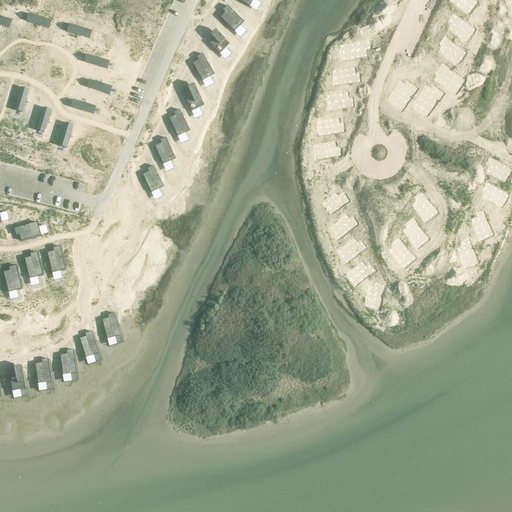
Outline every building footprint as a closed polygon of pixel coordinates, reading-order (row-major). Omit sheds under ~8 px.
[(511,0),(502,0),(511,15),(511,0)] [(462,4),(453,15),(473,30),(481,19),(462,4)] [(224,14),(220,19),(234,32),(235,32),(233,31),(237,27),(238,28),(240,26),(243,22),(232,12),(231,13),(229,11),(230,10),(227,7),(222,12),(224,14)] [(26,21),(26,22),(49,29),(51,21),(28,14),(28,15),(30,15),(28,22),(26,21)] [(0,25),(9,28),(11,21),(0,17),(0,25)] [(66,32),(89,39),(91,31),(69,24),(68,25),(71,25),(69,32),(66,32)] [(452,33),(447,39),(451,44),(469,57),(477,45),(455,29),(452,33)] [(214,40),(209,44),(219,55),(220,54),(219,53),(222,49),(223,51),(225,49),(229,45),(218,34),(216,36),(215,34),(216,32),(215,31),(210,36),(214,40)] [(371,42),(341,46),(342,60),(367,57),(367,49),(371,48),(371,42)] [(86,55),(84,63),(107,70),(107,69),(105,69),(107,62),(109,63),(109,62),(86,55)] [(198,61),(192,64),(202,81),(202,80),(206,77),(207,78),(209,77),(214,75),(206,61),(204,62),(203,60),(204,59),(202,55),(196,58),(198,61)] [(450,55),(440,67),(462,86),(472,74),(450,55)] [(354,67),(333,68),(334,86),(360,83),(360,74),(354,75),(354,67)] [(406,79),(390,99),(401,110),(419,89),(406,79)] [(89,81),(87,88),(110,95),(107,94),(109,87),(112,88),(89,81)] [(433,83),(415,107),(426,117),(445,92),(433,83)] [(194,85),(181,91),(191,112),(192,112),(191,110),(196,108),(197,110),(198,109),(203,106),(197,92),(195,93),(194,91),(196,90),(194,85)] [(21,88),(14,111),(15,109),(22,111),(21,114),(28,91),(21,88)] [(348,92),(326,95),(328,111),(355,107),(353,99),(350,99),(348,92)] [(73,100),(70,108),(93,115),(93,114),(91,114),(93,107),(95,108),(96,107),(73,100)] [(43,108),(36,131),(37,129),(44,131),(43,134),(50,111),(43,108)] [(174,117),(168,119),(177,137),(178,137),(177,136),(182,133),(182,135),(184,134),(189,131),(182,117),(180,118),(179,116),(181,115),(179,111),(173,114),(174,117)] [(338,117),(317,120),(319,135),(344,132),(343,124),(338,124),(338,117)] [(65,123),(58,146),(59,144),(65,146),(65,149),(72,126),(65,123)] [(160,144),(154,147),(162,165),(163,165),(162,163),(167,161),(168,163),(170,162),(175,159),(168,145),(166,146),(165,144),(167,143),(165,138),(159,141),(160,144)] [(336,142),(313,145),(316,160),(343,156),(341,147),(337,148),(336,142)] [(511,169),(489,158),(486,165),(489,167),(486,173),(506,182),(511,171),(511,169)] [(148,173),(142,176),(151,193),(151,192),(155,189),(156,191),(158,190),(163,187),(156,173),(154,174),(153,172),(155,171),(153,167),(146,170),(148,173)] [(487,183),(482,192),(485,194),(483,197),(501,208),(509,195),(487,183)] [(339,192),(323,204),(332,215),(350,201),(344,192),(340,195),(339,193),(339,192)] [(417,201),(413,205),(426,222),(437,213),(422,194),(415,198),(417,201)] [(477,218),(471,221),(480,241),(494,236),(484,211),(476,215),(477,218)] [(347,216),(328,228),(336,240),(359,224),(353,216),(349,220),(347,216)] [(409,227),(404,232),(418,249),(429,239),(414,219),(406,225),(409,227)] [(18,227),(14,229),(16,235),(19,234),(21,241),(40,235),(40,234),(38,235),(37,230),(39,229),(38,227),(36,222),(21,226),(21,229),(19,229),(18,227)] [(395,248),(392,252),(403,268),(416,259),(399,238),(392,244),(395,248)] [(355,239),(336,252),(344,265),(366,248),(361,241),(358,243),(355,239)] [(462,247),(458,249),(465,270),(478,264),(469,241),(461,243),(462,247)] [(53,251),(47,253),(52,273),(53,273),(52,271),(57,270),(58,271),(60,271),(65,270),(61,254),(59,254),(59,252),(61,251),(60,247),(53,248),(53,251)] [(31,258),(24,259),(29,279),(30,279),(29,277),(35,276),(35,277),(37,277),(42,276),(38,260),(36,260),(36,258),(38,257),(37,253),(30,254),(31,258)] [(363,263),(345,275),(354,287),(376,271),(370,263),(366,266),(363,263)] [(10,271),(3,273),(8,293),(9,292),(9,291),(14,290),(14,291),(16,291),(21,289),(18,273),(15,274),(15,271),(17,271),(16,266),(9,268),(10,271)] [(370,285),(366,307),(380,310),(385,284),(377,282),(375,287),(370,285)] [(108,319),(101,321),(106,340),(107,340),(107,338),(112,337),(112,339),(114,338),(120,337),(115,321),(113,322),(113,319),(115,319),(113,314),(107,316),(108,319)] [(85,338),(79,340),(85,359),(86,358),(85,357),(90,355),(91,357),(93,356),(98,354),(93,340),(91,340),(90,338),(92,337),(91,333),(84,335),(85,338)] [(66,356),(60,356),(62,376),(63,376),(63,374),(68,374),(68,375),(70,375),(76,374),(74,359),(71,359),(71,356),(73,356),(73,351),(66,352),(66,356)] [(41,364),(34,365),(37,385),(38,385),(38,383),(43,382),(43,384),(45,384),(51,383),(48,367),(46,368),(46,365),(48,365),(47,360),(40,361),(41,364)] [(13,368),(6,369),(11,392),(12,392),(12,391),(17,389),(17,391),(19,391),(25,389),(21,374),(19,375),(19,372),(21,372),(20,367),(13,368)]
